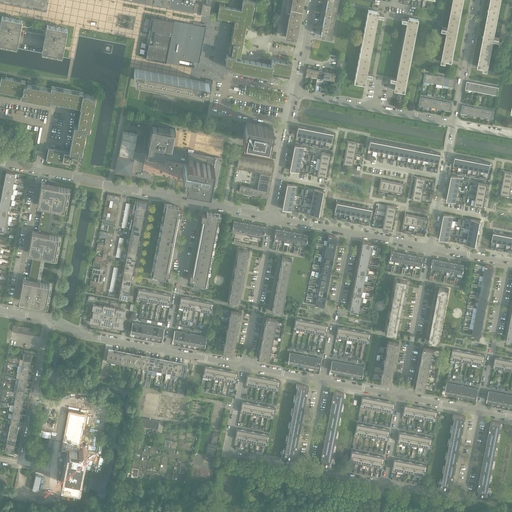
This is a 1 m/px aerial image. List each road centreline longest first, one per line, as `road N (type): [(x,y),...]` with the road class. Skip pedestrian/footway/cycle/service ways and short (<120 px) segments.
road 1 (residential): [(0,459),(22,458),(48,320)]
road 2 (residential): [(453,122),(295,93)]
road 3 (residential): [(165,351),(192,201)]
road 4 (residential): [(321,381),(351,232)]
road 5 (residential): [(429,247),(400,396)]
road 6 (residential): [(479,411),(508,262)]
road 7 (residential): [(272,217),(243,366)]
road 8 (residential): [(0,162),(125,188)]
road 9 (residential): [(453,122),(429,247)]
road 10 (residential): [(295,93),(272,217)]
road 11 (residential): [(477,0),(453,122)]
road 12 (residential): [(165,351),(48,320)]
